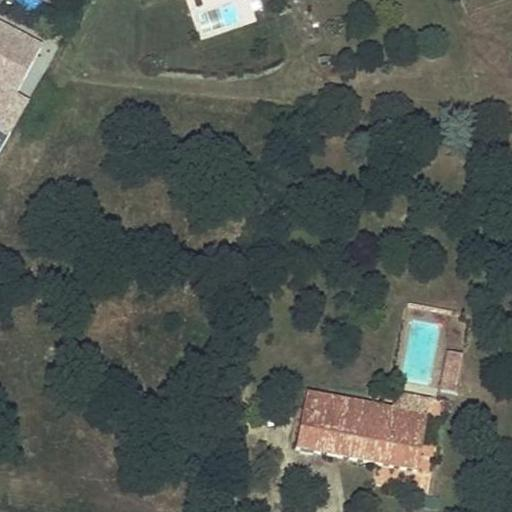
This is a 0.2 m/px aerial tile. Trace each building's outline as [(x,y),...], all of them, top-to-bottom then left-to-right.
[(0,121),(38,49),(0,29),(0,121)] [(456,385),(461,356),(447,353),(442,382),(456,385)] [(455,395),(456,385),(442,382),(440,392),(455,395)] [(426,419),(429,401),(395,395),(392,413),(426,419)] [(416,473),(426,419),(392,413),(306,397),(296,450),(416,473)]
